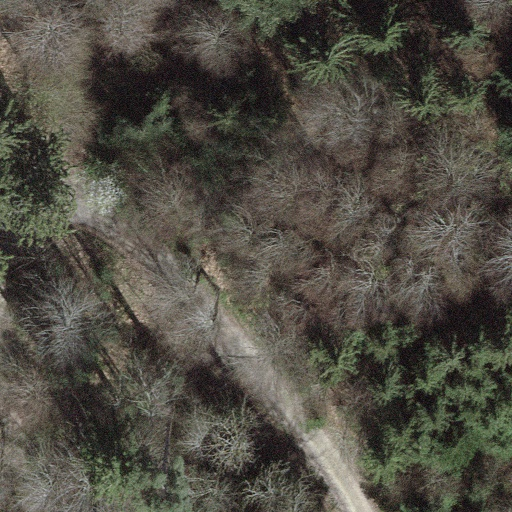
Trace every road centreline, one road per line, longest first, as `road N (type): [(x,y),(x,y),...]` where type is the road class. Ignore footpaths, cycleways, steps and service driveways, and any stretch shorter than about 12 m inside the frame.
road 1 (track): [(27,210),(68,196),(115,215),(193,284),(326,451),(361,511)]
road 2 (track): [(62,511),(0,335)]
